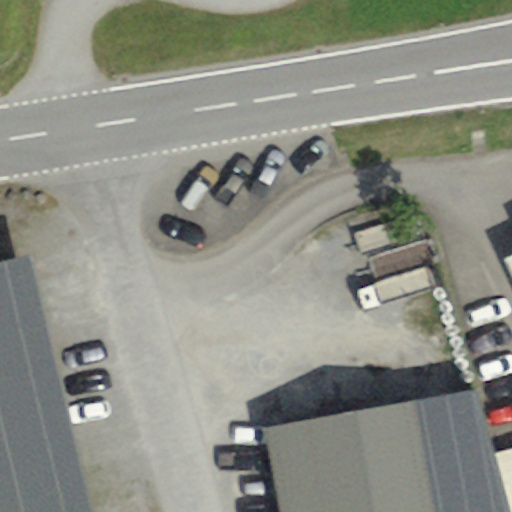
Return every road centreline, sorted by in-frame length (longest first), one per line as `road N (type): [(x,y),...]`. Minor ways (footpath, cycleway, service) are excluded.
road 1 (tertiary): [(511,61),(0,142)]
road 2 (unknown): [(125,298),(254,263),(340,208),(501,180)]
road 3 (track): [(73,130),(65,49),(81,0)]
